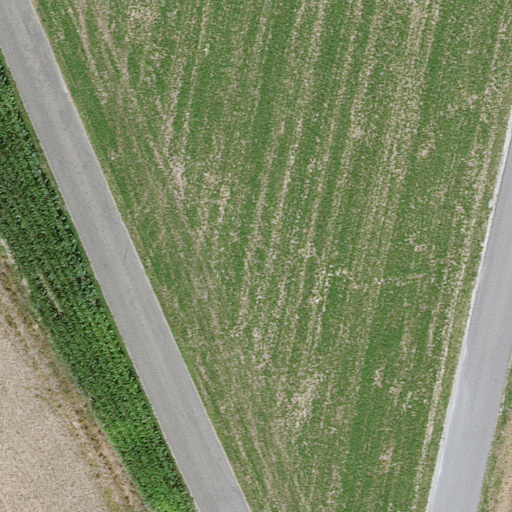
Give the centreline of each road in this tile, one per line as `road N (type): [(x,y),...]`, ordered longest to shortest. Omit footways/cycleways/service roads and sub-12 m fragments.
road 1 (unclassified): [(219,511),(1,0)]
road 2 (unclassified): [(450,511),(511,232)]
